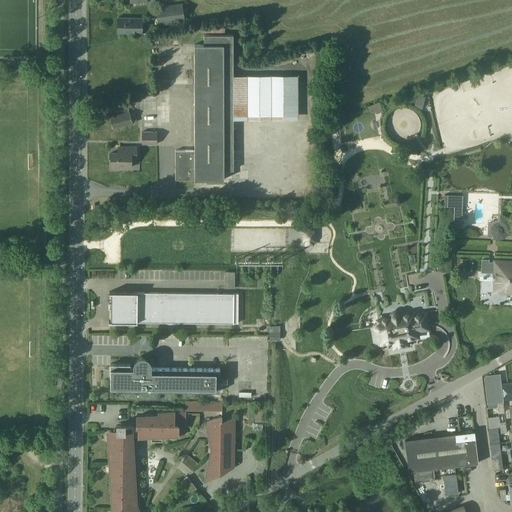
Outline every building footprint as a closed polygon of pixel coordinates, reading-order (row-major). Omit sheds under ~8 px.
[(182,4),(157,7),(160,23),(184,20),(182,4)] [(118,17),(118,33),(142,34),(142,18),(118,17)] [(175,151),(175,179),(224,179),(224,170),(233,170),(233,35),(204,35),(204,45),(194,45),(194,150),(175,151)] [(130,112),(110,116),(113,127),(137,122),(134,112),(130,113),(130,112)] [(142,132),(142,144),(157,144),(157,132),(142,132)] [(111,153),(111,170),(119,170),(119,167),(132,167),(132,157),(137,157),(137,147),(120,147),(120,153),(111,153)] [(461,228),(462,195),(444,195),(444,207),(454,207),(453,225),(456,225),(456,227),(461,228)] [(492,221),(488,226),(488,233),(492,238),(498,240),(504,239),(506,236),(508,233),(508,227),(505,221),(499,219),(496,220),(492,221)] [(316,241),(316,229),(303,229),(303,242),(305,242),(305,245),(314,245),(314,241),(316,241)] [(494,291),(506,292),(511,292),(511,262),(495,261),(494,291)] [(235,288),(235,272),(225,271),(225,288),(235,288)] [(109,321),(109,322),(238,323),(238,293),(109,292),(109,293),(111,293),(111,304),(109,304),(109,310),(111,310),(111,321),(109,321)] [(408,345),(409,345),(412,355),(421,352),(421,354),(433,351),(432,349),(441,346),(440,341),(449,338),(444,324),(436,327),(435,325),(425,328),(425,327),(424,326),(423,326),(423,325),(422,325),(421,325),(420,325),(419,325),(418,326),(417,326),(417,327),(416,327),(416,328),(415,329),(415,330),(415,331),(405,334),(406,335),(405,335),(404,336),(404,337),(403,337),(403,338),(403,339),(403,340),(403,341),(404,342),(404,343),(405,343),(405,344),(406,344),(407,345),(408,345)] [(280,341),(280,332),(269,332),(269,341),(280,341)] [(130,365),(130,364),(111,364),(110,387),(116,387),(116,390),(220,391),(220,369),(151,368),(144,368),(142,365),(137,368),(130,368),(130,365)] [(504,401),(501,374),(487,375),(485,377),(488,403),(497,402),(503,401),(503,402),(504,401)] [(511,382),(503,383),(505,400),(511,399),(511,382)] [(186,410),(222,410),(222,401),(186,401),(186,410)] [(117,425),(117,431),(110,431),(109,464),(112,464),(111,496),(114,496),(113,511),(138,511),(136,511),(136,492),(134,492),(134,460),(132,460),(132,436),(151,436),(151,441),(162,441),(162,435),(186,435),(186,411),(174,411),(174,412),(159,412),(159,416),(137,416),(137,426),(125,426),(125,425),(117,425)] [(206,427),(222,421),(222,416),(205,422),(206,427)] [(234,417),(222,421),(206,427),(217,476),(234,467),(234,417)] [(478,463),(474,431),(405,440),(409,471),(478,463)] [(182,461),(192,470),(198,463),(187,454),(182,461)] [(455,475),(443,476),(446,495),(458,493),(455,475)] [(197,488),(188,476),(181,482),(189,492),(197,488)]
